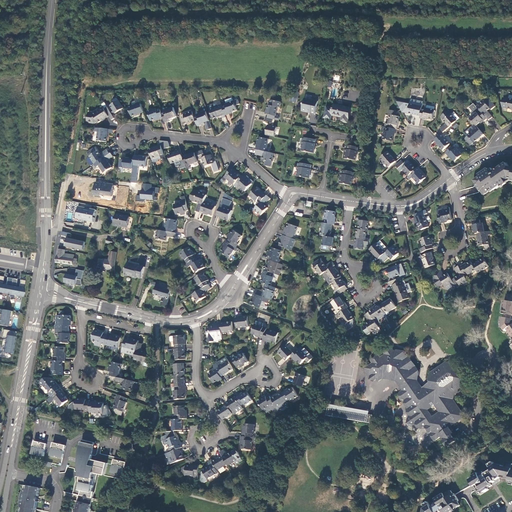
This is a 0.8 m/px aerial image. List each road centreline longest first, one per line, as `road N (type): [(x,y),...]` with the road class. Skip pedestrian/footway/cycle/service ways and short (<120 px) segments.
road 1 (tertiary): [(52,0),(44,267)]
road 2 (tertiary): [(39,299),(11,446)]
